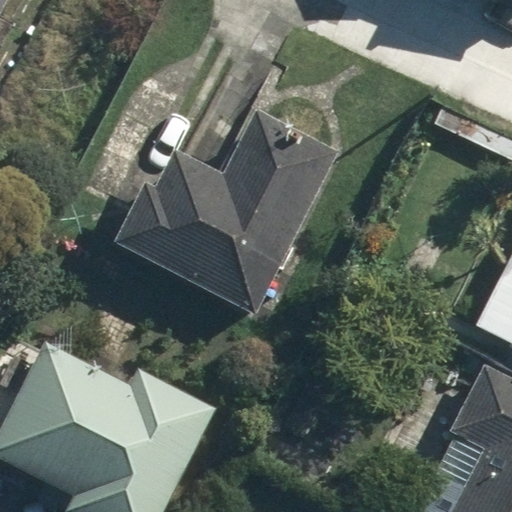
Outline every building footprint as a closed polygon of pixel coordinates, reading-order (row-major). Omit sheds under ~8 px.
[(0,0),(0,26),(12,0),(0,0)] [(511,0),(413,0),(458,25),(472,0),(494,0),(511,9),(511,0)] [(337,159),(247,118),(219,179),(166,154),(117,261),(260,326),(337,159)] [(167,511),(216,410),(126,368),(144,330),(34,278),(16,316),(0,349),(0,471),(72,505),(68,511),(167,511)] [(511,511),(511,382),(480,365),(440,446),(455,454),(424,511),(511,511)]
